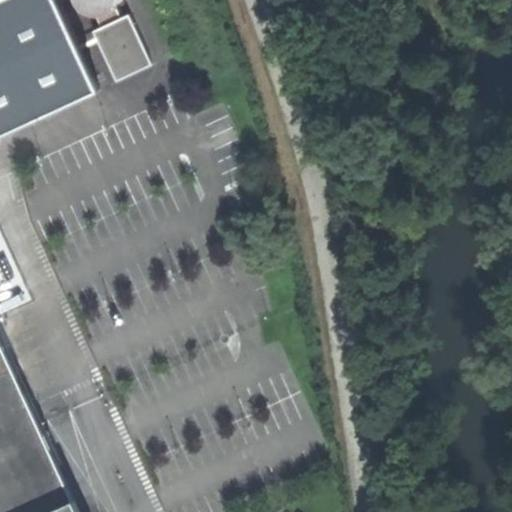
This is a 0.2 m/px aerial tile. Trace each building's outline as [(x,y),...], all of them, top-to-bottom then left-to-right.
[(0,0),(0,134),(95,91),(53,0),(0,0)] [(76,0),(75,9),(114,18),(118,0),(76,0)] [(97,28),(122,78),(156,62),(132,11),(97,28)] [(107,83),(118,78),(98,33),(86,39),(107,83)] [(0,511),(79,511),(0,336),(0,511)]
